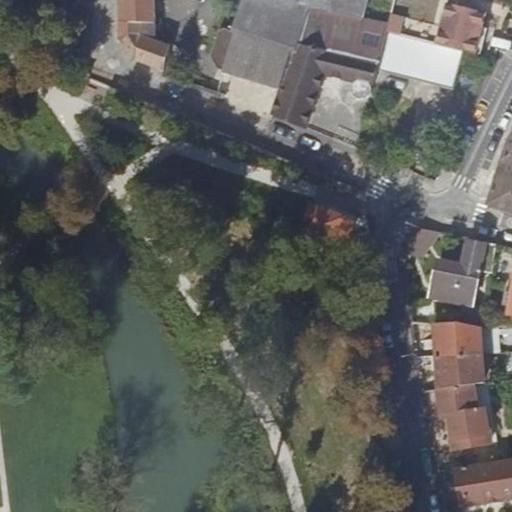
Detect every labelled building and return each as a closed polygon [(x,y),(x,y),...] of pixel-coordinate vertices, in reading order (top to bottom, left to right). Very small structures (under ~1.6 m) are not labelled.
[(157,26),(155,0),(122,0),(124,38),(137,59),(166,71),(171,47),(162,44),(163,35),(146,33),(147,25),(157,26)] [(300,46),(304,47),(339,59),(340,56),(383,64),(391,33),(393,25),(366,19),(369,0),(299,0),(299,2),(290,0),(245,0),(238,31),(223,28),(215,58),(220,70),(282,87),(294,48),(298,50),(300,46)] [(467,52),(479,55),(489,14),(451,5),(440,46),(467,52)] [(64,65),(91,75),(95,16),(80,14),(67,12),(64,65)] [(457,91),(467,52),(440,46),(394,34),(383,71),(457,91)] [(511,144),(492,206),(511,212),(511,144)] [(324,212),(324,213),(312,208),(304,226),(316,231),(315,233),(317,233),(315,239),(321,242),(323,235),(336,241),(337,239),(348,245),(356,226),(344,221),(345,220),(324,212)] [(483,270),(495,272),(499,243),(489,241),(488,245),(471,242),(466,267),(441,261),(434,296),(476,305),(483,270)] [(487,326),(493,326),(496,307),(490,306),(487,326)] [(438,357),(463,356),(458,324),(433,324),(433,326),(438,357)] [(493,330),(475,331),(476,346),(495,346),(493,330)] [(476,385),(487,383),(483,355),(463,356),(438,357),(442,390),(476,385)] [(488,409),(494,442),(501,441),(490,382),(487,383),(476,385),(481,410),(488,409)] [(481,410),(476,385),(442,390),(441,390),(445,418),(452,417),(458,449),(494,442),(488,409),(481,410)] [(467,490),(470,506),(511,498),(511,459),(457,469),(461,491),(467,490)] [(464,507),(470,506),(467,490),(461,491),(464,507)]
